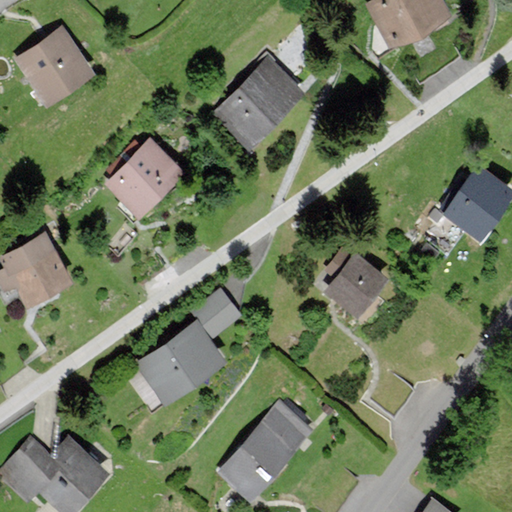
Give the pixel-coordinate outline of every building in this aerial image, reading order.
[(410,36),(447,17),(438,0),(378,0),(370,4),(391,45),(410,36)] [(20,58),(50,103),(91,76),(62,31),(41,44),(20,58)] [(219,113),(252,146),(302,94),(282,75),(268,62),(219,113)] [(108,183),(138,214),(181,172),(151,142),(108,183)] [(447,215),(481,239),(511,196),(511,194),(478,170),(463,192),(447,215)] [(49,291),(68,281),(46,238),(6,260),(11,269),(0,274),(0,278),(5,288),(19,281),(30,301),(49,291)] [(338,298),(359,314),(387,278),(359,256),(357,259),(343,249),(326,271),(338,280),(329,292),(338,298)] [(140,363),(166,400),(172,396),(223,362),(197,324),(186,331),(140,363)] [(281,404),(222,472),(234,482),(251,497),(294,447),(310,429),(281,404)] [(67,442),(52,458),(42,448),(32,439),(2,470),(33,499),(44,488),(69,511),(73,511),(106,478),(67,442)]
